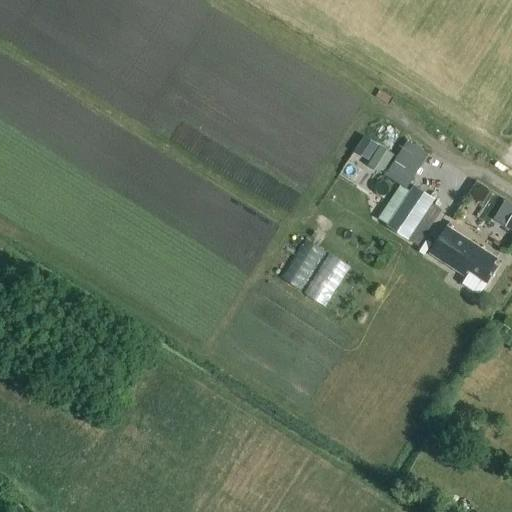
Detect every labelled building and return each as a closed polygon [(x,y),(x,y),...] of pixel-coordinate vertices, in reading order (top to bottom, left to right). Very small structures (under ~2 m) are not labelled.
[(364,138),(356,151),(369,160),(378,147),(364,138)] [(407,191),(429,157),(408,144),(386,178),(407,191)] [(379,148),(368,165),(382,173),(393,156),(379,148)] [(409,243),(436,202),(414,188),(388,229),(409,243)] [(494,264),(497,259),(448,227),(431,253),(465,275),(468,271),(470,272),(460,287),(478,299),(498,267),(494,264)] [(280,384),(352,260),(330,247),(258,372),(280,384)] [(294,360),(313,373),(327,352),(328,352),(345,326),(325,313),(294,360)]
